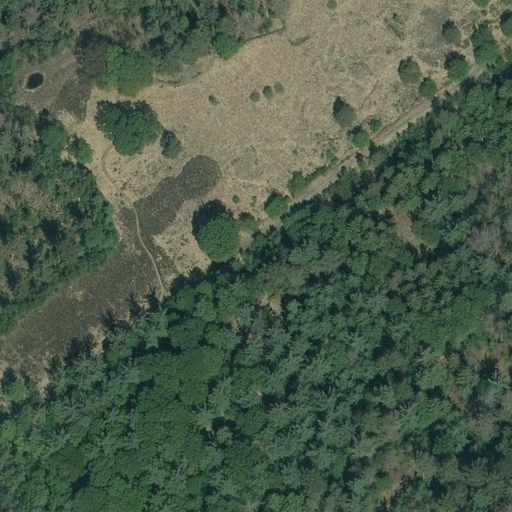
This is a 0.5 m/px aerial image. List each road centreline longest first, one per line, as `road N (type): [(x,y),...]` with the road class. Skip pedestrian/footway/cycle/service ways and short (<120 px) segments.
road 1 (track): [(168,301),(511,46)]
road 2 (track): [(22,411),(168,301)]
road 3 (track): [(22,411),(99,511)]
